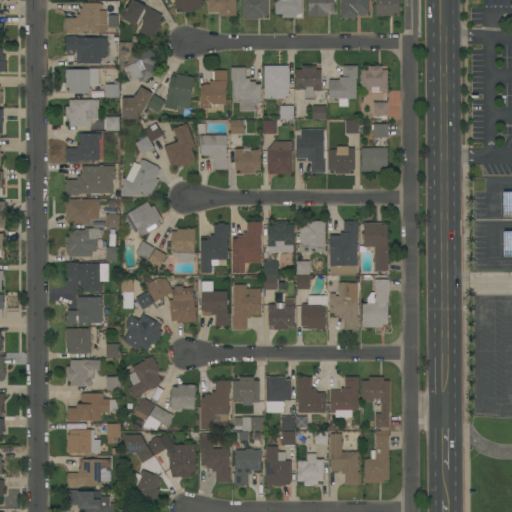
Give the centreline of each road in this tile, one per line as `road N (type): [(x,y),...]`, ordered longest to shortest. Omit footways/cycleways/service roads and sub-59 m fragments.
road 1 (residential): [(34,0),(34,511)]
road 2 (secondary): [(442,0),(446,412)]
road 3 (residential): [(408,411),(409,42)]
road 4 (residential): [(179,41),(409,42)]
road 5 (residential): [(181,198),(409,195)]
road 6 (residential): [(190,353),(411,352)]
road 7 (residential): [(193,510),(409,506)]
